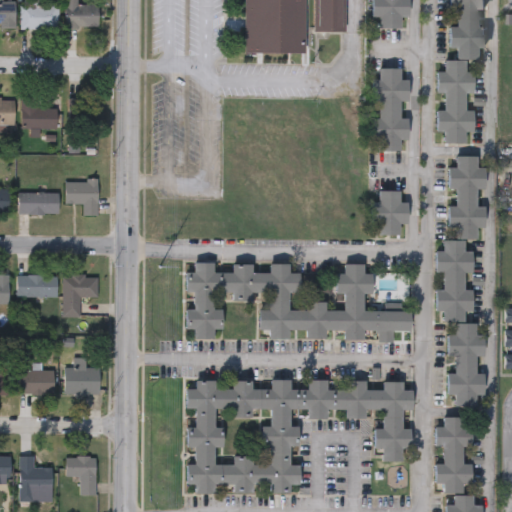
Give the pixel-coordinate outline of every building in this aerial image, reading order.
[(0,0),(15,0),(15,24),(0,24),(0,0)] [(97,2),(97,25),(64,25),(64,0),(77,0),(77,2),(97,2)] [(343,0),(343,31),(312,31),(312,0),(303,0),(303,53),(243,52),(244,0),(343,0)] [(399,29),(377,28),(377,17),(370,17),(370,0),(407,0),(407,17),(399,17),(399,29)] [(475,60),(453,59),(453,48),(447,48),(447,28),(454,28),(455,10),(446,10),(446,0),(484,0),(484,10),(475,10),(475,28),(484,28),(484,48),(475,48),(475,60)] [(20,27),(20,3),(58,3),(58,27),(20,27)] [(463,140),(441,140),(441,132),(435,132),(435,111),(442,111),(443,94),(434,94),(434,73),(442,73),(442,61),(464,61),(464,73),(472,73),(472,94),(463,94),(463,111),(472,111),(472,132),(463,132),(463,140)] [(398,151),(375,150),(375,139),(369,139),(370,119),(377,119),(377,101),(369,101),(369,80),(377,80),(377,68),(398,68),(398,80),(407,80),(407,101),(398,101),(398,119),(407,119),(407,139),(398,139),(398,151)] [(12,123),(0,123),(0,95),(13,95),(12,123)] [(67,124),(67,96),(95,96),(95,124),(67,124)] [(20,126),(20,105),(55,105),(55,126),(20,126)] [(474,234),(451,234),(452,225),(446,225),(446,204),(453,204),(453,187),(445,187),(445,165),(453,165),(453,154),(475,154),(475,165),(483,166),(483,187),(474,186),(474,204),(483,204),(483,225),(474,225),(474,234)] [(81,213),(81,201),(63,201),(63,179),(96,179),(96,213),(81,213)] [(9,210),(0,210),(0,186),(9,186),(9,210)] [(368,220),(368,198),(376,199),(377,187),(397,187),(397,199),(405,199),(405,220),(397,220),(397,231),(376,231),(376,220),(368,220)] [(57,212),(16,212),(16,190),(57,190),(57,212)] [(462,319),(439,319),(439,308),(433,308),(434,287),(441,287),(441,270),(433,270),(433,249),(441,249),(441,237),(463,237),(462,249),(471,249),(471,270),(462,270),(462,287),(471,287),(471,308),(462,308),(462,319)] [(231,261),(250,261),(250,270),(267,270),(267,261),(286,261),(286,270),(297,270),(297,290),(286,290),(286,308),(304,308),(304,300),(323,300),(323,308),(341,308),(341,292),(333,292),(333,271),(341,272),(341,262),(361,262),(361,272),(369,272),(369,292),(361,292),(361,308),(408,308),(408,329),(391,329),(391,341),(376,341),(376,329),(361,329),(360,338),(341,338),(341,329),(323,328),(323,336),(304,336),(304,328),(286,328),(286,337),(267,337),(267,328),(257,328),(257,308),(267,308),(267,290),(250,290),(250,298),(231,298),(231,290),(211,290),(211,307),(220,307),(220,327),(211,327),(211,336),(191,336),(191,327),(184,327),(184,307),(191,307),(192,290),(184,290),(184,270),(192,270),(192,259),(211,259),(211,270),(231,270),(231,261)] [(15,294),(15,273),(55,273),(55,294),(15,294)] [(96,295),(78,294),(78,315),(61,314),(61,273),(96,273),(96,295)] [(0,305),(9,306),(9,277),(0,276),(0,305)] [(502,306),(511,306),(511,367),(502,367),(502,306)] [(473,403),(450,403),(450,392),(444,392),(444,371),(452,371),(452,354),(444,354),(444,333),(452,333),(452,321),(473,321),(473,333),(482,333),(482,354),(473,354),(472,371),(482,371),(482,392),(473,392),(473,403)] [(0,366),(12,366),(12,391),(0,391),(0,366)] [(98,366),(98,393),(63,393),(63,366),(98,366)] [(52,393),(19,393),(19,368),(52,368),(52,393)] [(193,406),(183,406),(183,387),(193,387),(193,377),(212,377),(212,387),(230,387),(230,377),(250,377),(250,387),(268,387),(268,376),(287,377),(287,387),(305,387),(306,377),(324,377),(324,387),(343,387),(343,378),(363,378),(363,387),(379,387),(379,378),(400,379),(400,387),(410,387),(409,407),(400,407),(400,426),(408,426),(408,446),(400,446),(400,459),(379,459),(379,446),(372,446),(372,426),(379,426),(379,407),(363,407),(363,416),(343,416),(343,407),(324,407),(324,416),(305,416),(305,407),(287,406),(287,425),(296,425),(296,444),(287,444),(287,463),(297,463),(296,482),(287,482),(287,490),(268,490),(268,482),(250,482),(250,491),(230,491),(230,482),(212,482),(212,492),(192,492),(193,482),(184,482),(185,463),(193,463),(193,445),(184,445),(184,426),(193,426),(193,406)] [(460,489),(441,489),(441,479),(432,479),(432,460),(441,460),(441,443),(432,442),(432,423),(440,423),(440,413),(461,413),(461,423),(469,423),(469,442),(461,442),(461,459),(469,459),(468,479),(460,479),(460,489)] [(0,452),(9,453),(8,475),(0,475),(0,452)] [(50,500),(18,500),(18,454),(32,454),(32,465),(50,465),(50,500)] [(78,475),(64,475),(64,454),(94,454),(94,493),(78,493),(78,475)] [(443,511),(443,504),(451,504),(451,494),(470,494),(470,503),(479,503),(479,511),(443,511)]
